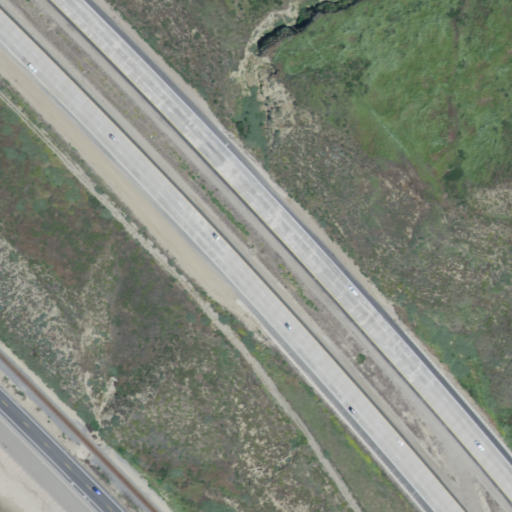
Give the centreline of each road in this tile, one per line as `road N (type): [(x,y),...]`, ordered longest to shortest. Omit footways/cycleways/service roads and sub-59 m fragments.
road 1 (motorway): [(511,483),(65,0)]
road 2 (motorway): [(0,31),(449,511)]
road 3 (residential): [(480,0),(463,191),(486,222),(511,229)]
